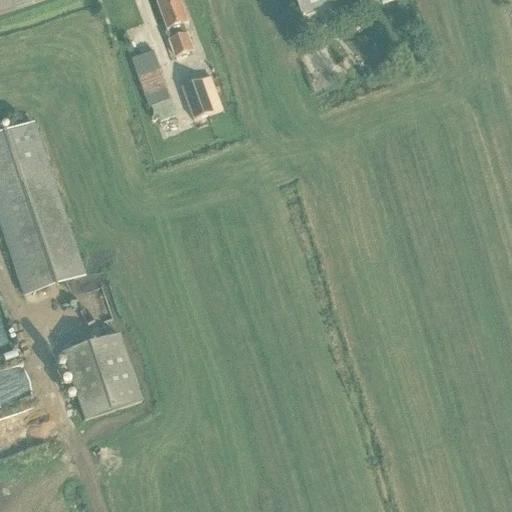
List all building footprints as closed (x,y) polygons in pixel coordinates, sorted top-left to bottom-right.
[(188,24),(179,0),(156,0),(168,32),(170,37),(168,38),(169,42),(175,57),(192,51),(187,35),(183,26),(188,24)] [(296,0),(302,17),(347,0),(296,0)] [(171,101),(155,52),(133,60),(150,108),(171,101)] [(213,114),(203,82),(185,88),(195,120),(213,114)] [(84,277),(33,124),(4,134),(0,124),(0,227),(23,297),(84,277)] [(140,402),(118,334),(61,353),(83,421),(140,402)]
